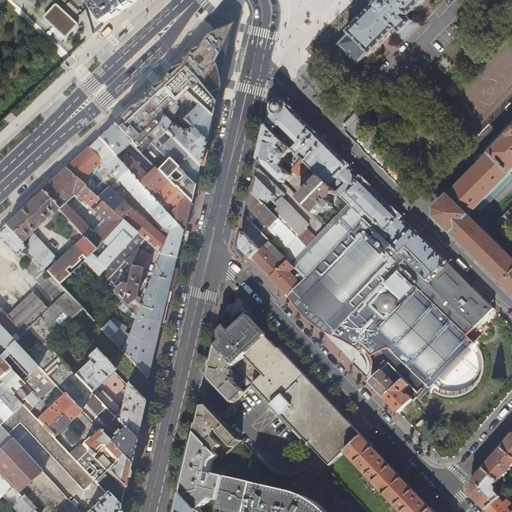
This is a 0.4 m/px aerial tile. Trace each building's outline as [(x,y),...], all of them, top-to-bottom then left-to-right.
[(65,5),(58,0),(30,0),(30,1),(53,20),(65,5)] [(93,0),(92,1),(99,13),(106,24),(126,10),(130,8),(134,4),(138,0),(143,0),(144,0),(143,0),(93,0)] [(378,0),(372,6),(373,7),(372,8),(348,32),(350,34),(339,45),(359,64),(370,53),(371,54),(396,29),(400,34),(400,35),(404,39),(419,25),(414,20),(413,21),(409,17),(424,0),(378,0)] [(217,76),(219,68),(222,69),(233,24),(212,34),(113,125),(131,143),(156,167),(158,169),(169,158),(155,144),(148,137),(160,126),(155,121),(162,114),(161,113),(169,105),(170,105),(172,108),(178,102),(178,101),(185,94),(188,97),(211,119),(214,105),(211,104),(217,76)] [(192,110),(183,119),(205,143),(211,119),(188,97),(183,101),(192,110)] [(330,185),(350,165),(343,158),(320,136),(321,136),(313,128),(313,129),(296,112),(296,111),(289,104),(288,105),(288,104),(287,102),(284,100),(281,99),(279,99),(276,101),(274,104),(273,105),(273,109),(273,110),(269,126),(320,175),(321,177),(330,185)] [(169,105),(161,113),(162,114),(155,121),(160,126),(171,138),(200,167),(205,143),(183,119),(172,108),(170,105),(169,105)] [(118,154),(131,143),(113,125),(99,138),(128,169),(152,196),(169,181),(158,169),(156,167),(147,175),(131,157),(128,159),(126,156),(124,156),(121,158),(118,154)] [(317,177),(320,175),(269,126),(261,160),(285,183),(295,172),(300,177),(307,170),(314,177),(316,176),(317,177)] [(511,251),(470,210),(476,205),(503,179),(507,175),(511,169),(511,133),(488,157),(453,192),(444,202),(437,209),(437,217),(451,230),(511,290),(511,251)] [(109,170),(117,179),(119,178),(128,169),(99,138),(66,169),(79,181),(81,179),(82,180),(95,168),(95,169),(96,168),(96,167),(101,161),(103,163),(101,165),(101,166),(98,169),(103,175),(109,170)] [(159,140),(155,144),(169,158),(179,168),(185,174),(195,184),(200,167),(171,138),(164,144),(159,140)] [(172,174),(179,168),(169,158),(158,169),(191,203),(195,184),(185,174),(180,179),(176,179),(172,174)] [(350,204),(395,247),(414,228),(413,227),(402,217),(402,216),(392,206),(372,186),(362,176),(361,176),(351,166),(350,165),(330,185),(338,192),(350,204)] [(297,237),(306,229),(310,225),(283,198),(286,195),(259,168),(253,193),(297,237)] [(98,197),(79,181),(66,169),(42,191),(60,210),(85,237),(97,250),(123,219),(98,197)] [(131,209),(109,186),(101,194),(98,197),(123,219),(138,232),(156,248),(162,253),(177,257),(183,230),(152,196),(128,169),(119,178),(162,227),(170,231),(167,239),(131,209)] [(337,194),(338,192),(330,185),(321,177),(300,198),(317,215),(323,209),(324,209),(326,207),(329,209),(332,210),(334,207),(334,204),(329,200),(336,193),(337,194)] [(503,179),(476,205),(481,210),(508,184),(503,179)] [(169,181),(152,196),(183,230),(185,231),(191,203),(169,181)] [(96,188),(101,194),(109,186),(106,183),(101,188),(98,186),(96,188)] [(53,217),(60,210),(42,191),(5,226),(34,257),(46,269),(56,259),(56,257),(34,233),(52,216),(53,217)] [(297,237),(253,193),(250,208),(290,249),(284,254),(291,262),(307,247),(297,237)] [(307,301),(305,303),(304,308),(305,310),(307,314),(320,327),(324,330),(328,333),(330,335),(342,340),(363,352),(366,349),(369,353),(370,354),(373,359),(374,362),(375,367),(375,370),(377,372),(387,361),(405,379),(411,385),(416,390),(419,393),(428,384),(432,388),(438,381),(441,379),(478,342),(471,335),(478,328),(407,259),(395,247),(350,204),(316,238),(307,247),(291,262),(308,279),(290,296),(297,303),(304,297),(307,301)] [(261,250),(271,241),(248,218),(244,232),(261,250)] [(100,276),(138,232),(123,219),(97,250),(87,259),(86,261),(100,276)] [(33,258),(34,257),(5,226),(0,230),(0,239),(16,257),(24,249),(33,258)] [(429,281),(448,262),(440,254),(430,245),(421,235),(414,228),(395,247),(407,259),(429,281)] [(316,238),(306,229),(297,237),(307,247),(316,238)] [(151,254),(156,248),(138,232),(100,276),(112,289),(120,281),(119,281),(121,279),(119,278),(113,274),(125,260),(131,265),(127,269),(130,272),(131,265),(144,249),(151,254)] [(254,257),(261,250),(244,232),(241,245),(242,249),(252,259),(254,257)] [(84,256),(87,259),(97,250),(85,237),(48,272),(60,284),(70,275),(67,272),(71,268),(73,270),(82,262),(80,260),(84,256)] [(291,262),(284,254),(271,241),(261,250),(254,257),(290,296),(308,279),(291,262)] [(141,268),(151,254),(144,249),(131,265),(130,272),(127,285),(122,284),(114,291),(124,302),(136,316),(161,323),(166,300),(177,257),(162,253),(150,282),(148,282),(144,293),(143,297),(136,294),(142,268),(141,268)] [(0,255),(0,275),(10,266),(0,255)] [(119,278),(127,269),(131,265),(125,260),(113,274),(119,278)] [(495,308),(448,262),(429,281),(478,328),(495,308)] [(130,272),(127,269),(119,278),(121,279),(119,281),(120,281),(112,289),(114,291),(122,284),(127,285),(130,272)] [(0,325),(39,367),(56,385),(65,395),(80,411),(87,404),(95,396),(75,375),(46,343),(69,322),(83,309),(68,292),(50,308),(34,290),(7,315),(0,307),(0,325)] [(151,380),(169,301),(166,300),(161,323),(149,378),(150,379),(151,380)] [(136,316),(124,302),(119,309),(135,320),(136,316)] [(94,325),(97,323),(83,309),(69,322),(77,331),(87,322),(91,326),(92,326),(94,325)] [(237,316),(222,330),(219,345),(238,366),(248,377),(256,385),(311,447),(345,415),(336,406),(335,407),(320,390),(321,390),(247,313),(243,317),(241,316),(237,316)] [(129,335),(123,351),(149,378),(161,323),(136,316),(135,320),(129,335)] [(102,328),(116,343),(123,351),(129,335),(124,332),(126,327),(113,318),(102,328)] [(0,352),(0,355),(23,381),(39,367),(0,325),(0,342),(5,348),(0,352)] [(234,369),(238,366),(219,345),(214,366),(212,377),(236,404),(236,403),(247,393),(236,381),(241,377),(234,369)] [(89,361),(75,375),(95,396),(121,424),(125,428),(136,440),(145,403),(127,384),(124,396),(121,395),(120,398),(123,398),(121,408),(117,403),(103,390),(101,393),(97,388),(115,371),(102,357),(95,350),(89,356),(94,361),(91,363),(89,361)] [(23,381),(0,355),(0,378),(3,382),(24,404),(30,411),(42,400),(40,398),(23,381)] [(52,389),(56,385),(39,367),(23,381),(40,398),(52,389)] [(392,373),(386,367),(370,382),(385,398),(397,386),(388,377),(392,373)] [(246,384),(251,389),(256,385),(248,377),(245,380),(246,384)] [(0,426),(1,425),(5,421),(24,404),(3,382),(0,378),(0,426)] [(414,399),(410,395),(406,395),(403,392),(411,385),(405,379),(397,386),(385,398),(399,413),(402,410),(414,399)] [(61,399),(65,395),(56,385),(52,389),(61,399)] [(410,395),(414,399),(420,394),(419,393),(416,390),(410,395)] [(78,416),(82,413),(80,411),(65,395),(61,399),(39,420),(55,438),(78,416)] [(112,432),(121,424),(95,396),(87,404),(112,432)] [(419,404),(414,399),(402,410),(407,415),(419,404)] [(84,490),(95,480),(90,475),(83,468),(77,461),(70,454),(55,438),(39,420),(30,411),(24,404),(5,421),(1,425),(9,434),(21,422),(84,490)] [(221,432),(235,447),(242,440),(221,417),(209,404),(205,405),(201,424),(199,433),(220,455),(223,458),(232,450),(229,447),(227,449),(217,437),(220,434),(218,432),(220,429),(222,431),(221,432)] [(94,434),(98,430),(82,413),(78,416),(94,434)] [(345,415),(311,447),(316,451),(320,456),(325,461),(330,467),(347,451),(364,436),(358,430),(345,415)] [(0,473),(13,488),(19,495),(22,492),(44,472),(9,434),(1,425),(0,426),(0,473)] [(115,437),(109,442),(130,464),(133,452),(136,440),(125,428),(119,433),(117,431),(113,435),(115,437)] [(104,455),(98,460),(124,489),(130,464),(109,442),(98,430),(94,434),(80,447),(78,446),(70,454),(77,461),(89,450),(95,457),(97,455),(97,454),(101,450),(104,448),(107,450),(105,452),(109,457),(111,455),(117,461),(114,465),(104,455)] [(329,511),(327,509),(322,505),(311,498),(306,496),(302,494),(298,492),(290,490),(211,472),(214,460),(220,455),(199,433),(185,492),(202,510),(213,499),(218,504),(217,511),(222,511),(329,511)] [(347,451),(404,511),(436,511),(364,436),(347,451)] [(511,437),(503,448),(511,456),(511,437)] [(499,482),(511,466),(511,456),(503,448),(491,462),(485,469),(499,482)] [(83,468),(95,457),(89,450),(77,461),(83,468)] [(95,470),(90,475),(95,480),(106,493),(120,507),(124,489),(98,460),(97,459),(93,463),(106,478),(104,480),(95,470)] [(496,486),(499,482),(485,469),(473,482),(474,495),(488,511),(500,500),(505,495),(496,486)] [(0,499),(3,496),(13,488),(0,473),(0,499)] [(3,496),(17,511),(35,511),(19,495),(13,488),(3,496)] [(334,488),(328,495),(338,505),(344,499),(334,488)] [(203,511),(202,510),(185,492),(179,511),(203,511)] [(84,511),(80,507),(78,509),(80,511),(118,511),(120,507),(106,493),(96,501),(98,503),(88,511),(84,511)] [(502,502),(500,500),(488,511),(489,511),(511,511),(511,504),(506,499),(502,502)]
